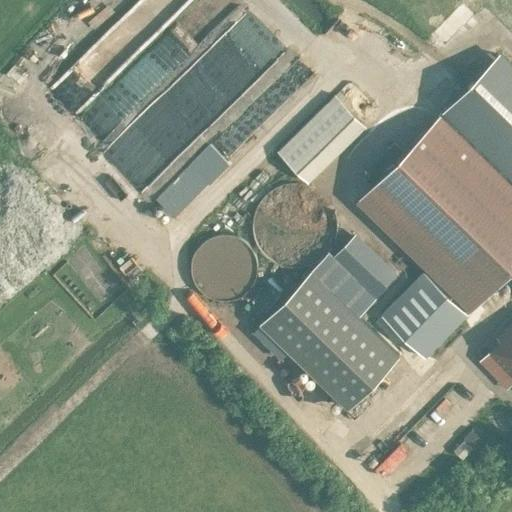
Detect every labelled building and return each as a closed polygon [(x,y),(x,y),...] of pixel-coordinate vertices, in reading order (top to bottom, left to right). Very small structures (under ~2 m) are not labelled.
[(105,129),(224,3),(220,0),(192,0),(87,112),(105,129)] [(171,147),(267,57),(255,43),(158,134),(171,147)] [(306,45),(173,172),(185,184),(304,71),(305,72),(319,59),(306,45)] [(511,309),(511,319),(496,335),(499,338),(479,357),(510,389),(511,386),(511,66),(498,52),(441,109),(409,142),(355,198),(469,309),(503,274),(511,283),(511,305),(510,307),(511,309)] [(193,96),(215,70),(198,56),(113,156),(126,167),(189,93),(193,96)] [(252,75),(202,127),(209,134),(259,81),(252,75)] [(218,160),(235,176),(282,129),(273,120),(299,94),(292,87),(218,160)] [(276,148),(308,180),(366,123),(335,91),(276,148)] [(329,228),(329,222),(327,214),(323,207),(319,202),(314,198),(308,195),(301,192),(295,191),(287,191),(281,192),(274,195),(269,199),(262,206),(259,212),(256,220),(255,226),(256,234),(257,240),(261,247),(265,253),(270,257),(277,261),(284,264),(290,264),(299,264),(305,262),(312,259),(318,254),(322,249),(326,243),(328,236),(329,228)] [(257,273),(257,272),(256,265),(254,259),(251,253),(247,249),(242,245),(236,242),(229,240),(224,239),(219,240),(212,242),(207,245),(201,249),(198,253),(195,259),(192,265),(192,272),(192,278),(194,285),(197,290),(201,295),(206,299),(211,302),(215,303),(223,304),(229,304),(236,302),(242,299),(247,295),(251,290),(254,285),(256,278),(257,273)] [(469,309),(425,266),(380,312),(425,355),(469,309)] [(397,353),(309,267),(258,319),(346,405),(397,353)] [(376,455),(440,394),(426,379),(362,440),(376,455)] [(390,470),(400,481),(454,431),(442,417),(464,397),(456,389),(400,440),(410,451),(390,470)]
